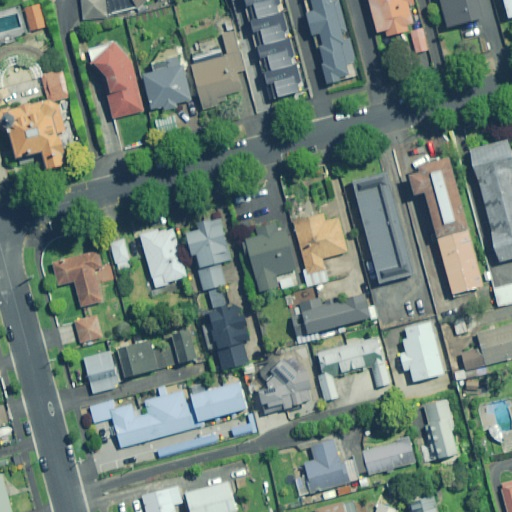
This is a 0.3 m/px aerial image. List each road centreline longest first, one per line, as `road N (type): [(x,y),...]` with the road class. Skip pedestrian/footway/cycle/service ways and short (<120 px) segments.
road 1 (residential): [(0,226),(511,85)]
road 2 (residential): [(0,244),(70,511)]
road 3 (unknown): [(102,193),(64,0)]
